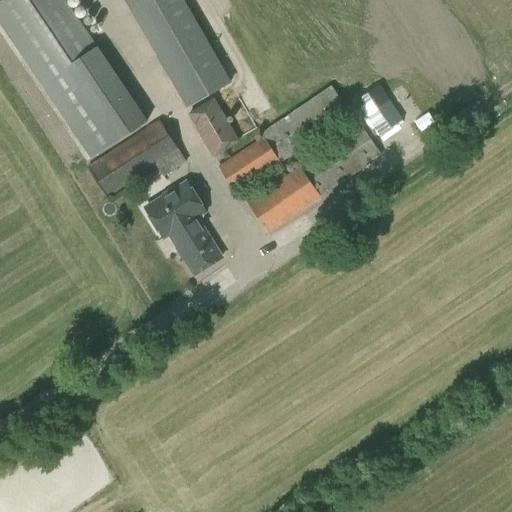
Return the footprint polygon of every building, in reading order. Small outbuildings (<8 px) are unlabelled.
[(147,127),(66,0),(4,0),(0,3),(0,27),(79,146),(118,146),(147,127)] [(181,0),(126,0),(188,107),(230,83),(181,0)] [(351,116),(331,85),(256,136),(258,140),(217,167),(233,193),(279,163),(279,164),(351,116)] [(213,98),(186,114),(213,159),(239,142),(213,98)] [(187,162),(158,120),(147,127),(118,146),(87,166),(107,199),(157,168),(163,178),(187,162)] [(382,156),(359,123),(298,166),(245,203),(267,235),(321,198),(321,197),(382,156)] [(163,240),(205,213),(187,185),(176,192),(174,190),(163,197),(164,199),(145,211),(163,240)] [(163,240),(164,240),(170,237),(178,250),(176,252),(183,263),(186,262),(195,277),(222,261),(196,220),(205,214),(205,213),(163,240)]
